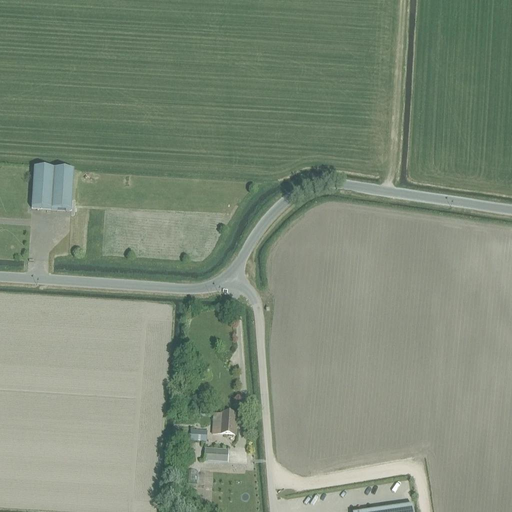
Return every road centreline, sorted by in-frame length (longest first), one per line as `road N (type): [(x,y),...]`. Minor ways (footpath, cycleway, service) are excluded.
road 1 (unclassified): [(0,277),(180,289),(217,284),(278,207),(322,184),(511,210)]
road 2 (unknown): [(229,276),(252,301),(280,511)]
